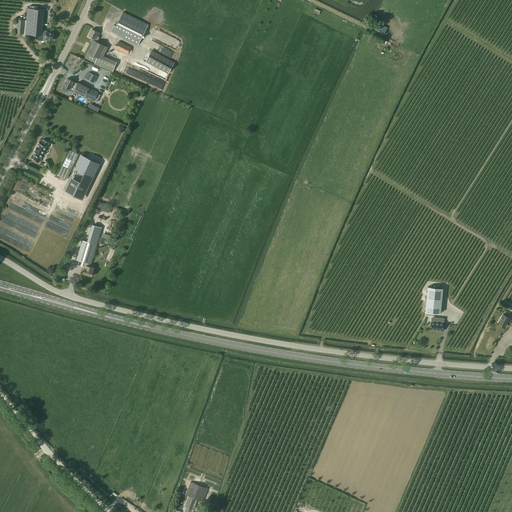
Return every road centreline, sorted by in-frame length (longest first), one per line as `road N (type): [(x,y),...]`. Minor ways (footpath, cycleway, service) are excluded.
road 1 (unclassified): [(511,368),(377,357),(199,328),(68,297),(0,258)]
road 2 (primary): [(511,379),(373,368),(115,319)]
road 3 (tertiary): [(0,178),(91,0)]
road 4 (unclassified): [(113,511),(0,389)]
road 5 (primary): [(115,319),(0,283)]
